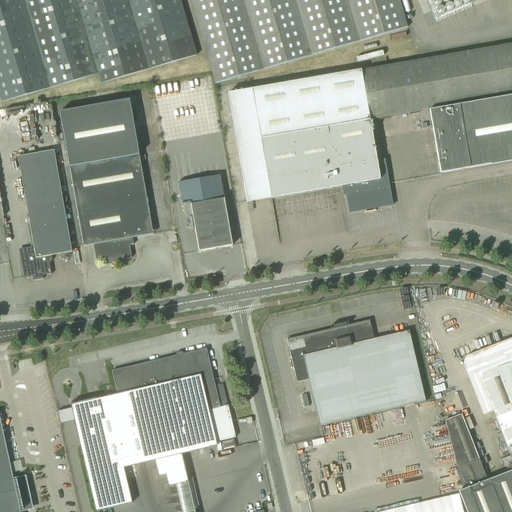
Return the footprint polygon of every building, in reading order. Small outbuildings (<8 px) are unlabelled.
[(0,0),(0,98),(1,103),(97,74),(100,84),(196,55),(179,0),(0,0)] [(190,0),(215,84),(408,28),(399,0),(190,0)] [(432,2),(431,3),(431,4),(431,6),(431,7),(432,8),(434,9),(435,9),(436,9),(438,8),(439,7),(439,6),(440,4),(439,3),(438,2),(437,1),(436,0),(434,0),(433,1),(432,2)] [(453,3),(452,4),(452,6),(452,7),(453,9),(454,10),(455,10),(457,10),(458,10),(459,10),(460,9),(461,7),(461,6),(461,5),(460,3),(459,2),(457,2),(456,2),(455,2),(453,3)] [(445,7),(444,8),(444,9),(444,11),(444,12),(445,13),(447,14),(448,14),(450,14),(451,13),(452,12),(452,11),(453,10),(452,8),(452,7),(450,6),(449,5),(447,5),(446,6),(445,7)] [(436,10),(435,11),(435,13),(435,14),(435,16),(436,17),(438,17),(439,17),(441,17),(442,17),(443,16),(443,14),(444,13),(443,12),(443,10),(441,9),(440,9),(438,9),(437,9),(436,10)] [(346,195),(347,203),(349,213),(393,205),(391,195),(384,159),(377,160),(370,119),(429,109),(441,173),(511,160),(511,43),(228,93),(247,202),(342,186),(343,196),(346,195)] [(153,234),(138,154),(139,154),(129,99),(60,111),(69,167),(70,167),(83,246),(93,245),(96,260),(106,259),(107,262),(111,262),(112,267),(123,265),(122,260),(132,258),(130,246),(133,245),(132,238),(153,234)] [(72,252),(54,150),(17,157),(34,249),(20,252),(24,279),(25,279),(33,277),(34,281),(43,279),(43,275),(51,274),(52,274),(50,264),(51,262),(50,261),(51,259),(51,256),(72,252)] [(191,204),(199,252),(227,247),(232,245),(224,198),(191,204)] [(309,380),(311,389),(316,411),(320,426),(426,401),(409,330),(374,339),(370,320),(287,339),(297,382),(309,380)] [(493,411),(511,459),(511,470),(487,480),(462,490),(459,491),(466,511),(511,511),(511,338),(511,339),(469,355),(465,359),(464,366),(483,415),(493,411)] [(216,442),(236,437),(228,405),(220,407),(207,349),(112,371),(118,394),(78,404),(71,405),(96,511),(131,503),(123,467),(148,462),(217,446),(216,442)] [(445,420),(462,490),(487,480),(461,414),(445,420)] [(24,477),(13,480),(0,418),(0,511),(20,511),(20,510),(31,507),(24,477)]
